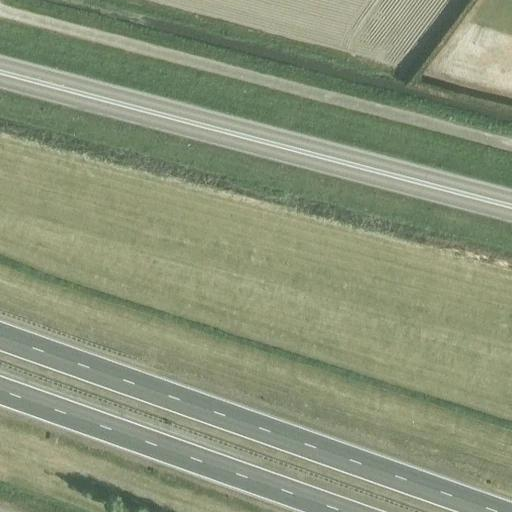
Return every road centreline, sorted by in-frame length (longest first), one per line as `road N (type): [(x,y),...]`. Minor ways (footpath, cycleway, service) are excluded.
road 1 (unclassified): [(0,13),(511,152)]
road 2 (trunk): [(0,72),(511,207)]
road 3 (trunk): [(494,511),(0,336)]
road 4 (trunk): [(0,391),(342,511)]
